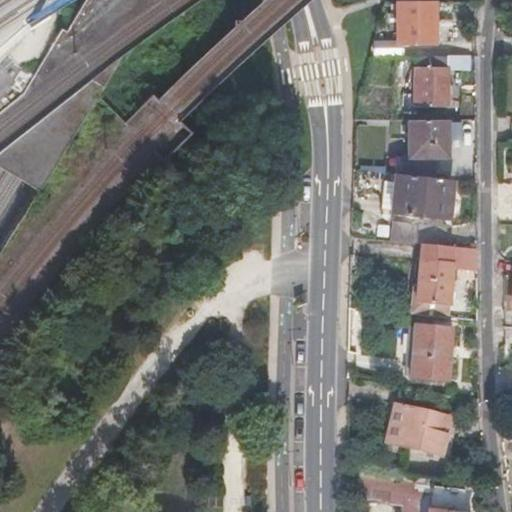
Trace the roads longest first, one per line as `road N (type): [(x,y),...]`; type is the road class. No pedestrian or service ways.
road 1 (residential): [(497,511),(487,426),(481,55),(488,0)]
road 2 (secondary): [(320,511),(328,181)]
road 3 (secondary): [(328,181),(294,0)]
road 4 (secondary): [(328,181),(337,146),(313,0)]
